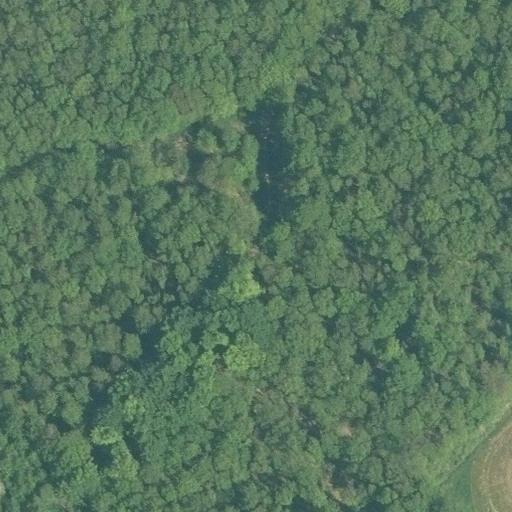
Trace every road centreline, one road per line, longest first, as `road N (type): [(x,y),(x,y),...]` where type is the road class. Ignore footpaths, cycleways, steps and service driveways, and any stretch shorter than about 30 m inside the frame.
road 1 (track): [(126,511),(80,456),(80,420),(247,245),(259,215),(257,100),(355,0)]
road 2 (track): [(0,188),(130,141),(254,116)]
